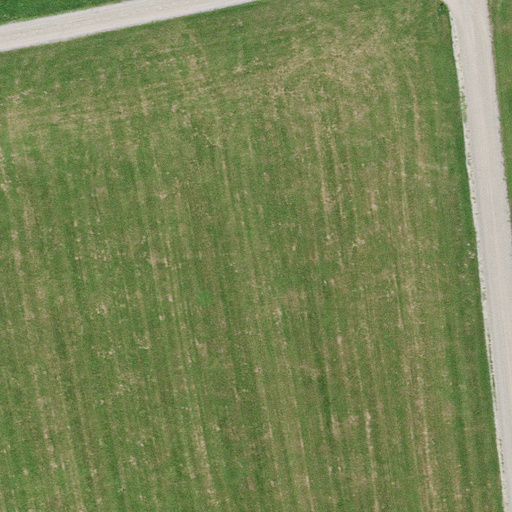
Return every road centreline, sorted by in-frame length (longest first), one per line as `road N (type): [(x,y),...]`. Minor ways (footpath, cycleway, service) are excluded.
road 1 (track): [(511,361),(472,0)]
road 2 (track): [(0,41),(205,0)]
